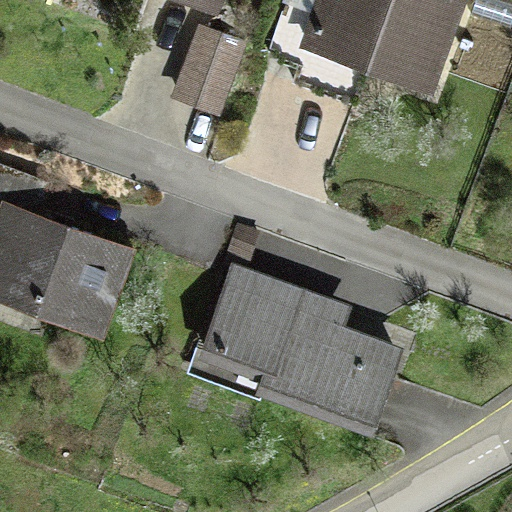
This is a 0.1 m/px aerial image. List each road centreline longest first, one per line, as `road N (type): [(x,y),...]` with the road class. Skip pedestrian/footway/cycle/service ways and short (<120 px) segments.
road 1 (residential): [(511,299),(0,111)]
road 2 (residential): [(511,419),(373,511)]
